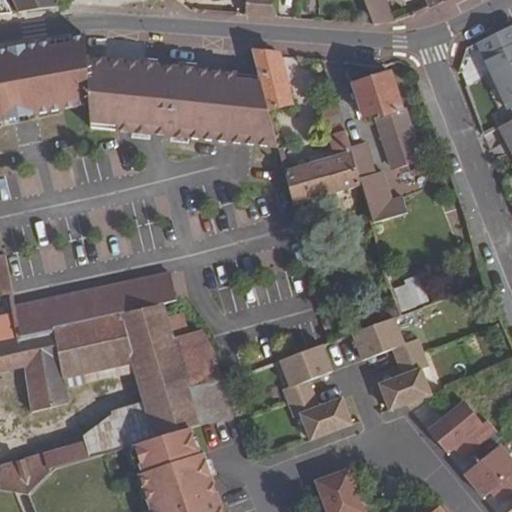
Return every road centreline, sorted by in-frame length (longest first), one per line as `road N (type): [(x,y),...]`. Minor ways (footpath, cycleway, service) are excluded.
road 1 (unclassified): [(426,37),(402,42),(96,21),(0,36)]
road 2 (residential): [(458,511),(417,459),(378,446),(276,484),(272,511)]
road 3 (unclassified): [(511,252),(426,37)]
